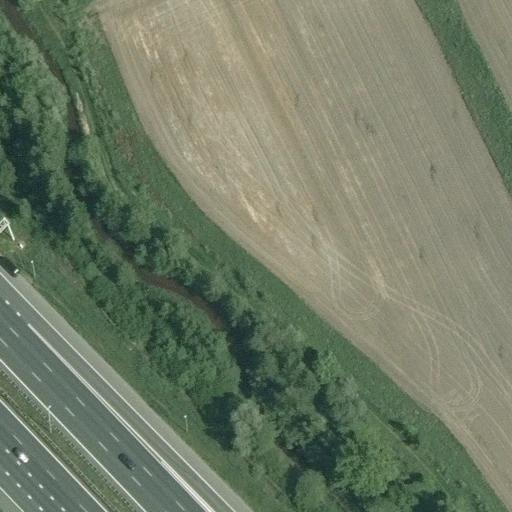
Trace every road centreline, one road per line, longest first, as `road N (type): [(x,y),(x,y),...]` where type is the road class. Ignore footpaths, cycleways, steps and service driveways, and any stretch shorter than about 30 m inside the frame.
road 1 (motorway): [(224,511),(131,415),(12,340)]
road 2 (motorway): [(176,511),(12,340)]
